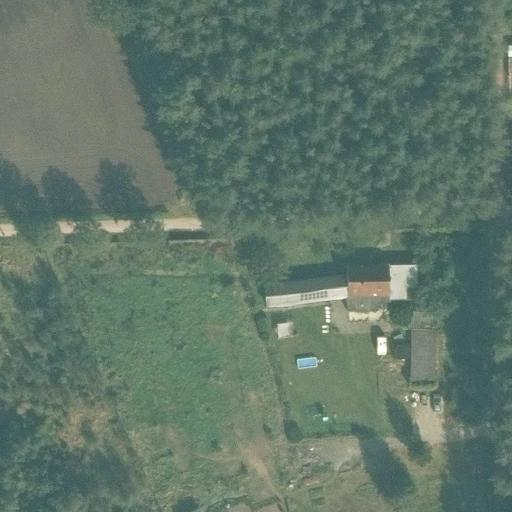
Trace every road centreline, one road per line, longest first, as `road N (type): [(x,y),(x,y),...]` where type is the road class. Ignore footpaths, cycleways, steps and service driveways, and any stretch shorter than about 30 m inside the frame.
road 1 (track): [(492,213),(0,232)]
road 2 (track): [(496,511),(492,213)]
road 3 (track): [(185,225),(104,0)]
road 4 (track): [(492,213),(494,0)]
